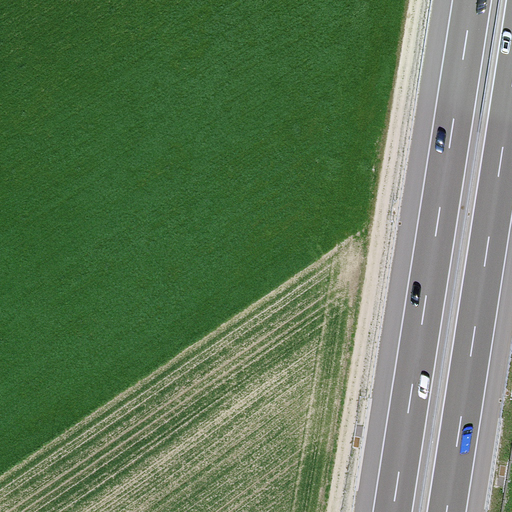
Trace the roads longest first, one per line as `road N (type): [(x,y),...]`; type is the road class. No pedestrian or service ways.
road 1 (track): [(333,511),(414,0)]
road 2 (motorway): [(472,0),(392,511)]
road 3 (motorway): [(446,511),(511,87)]
